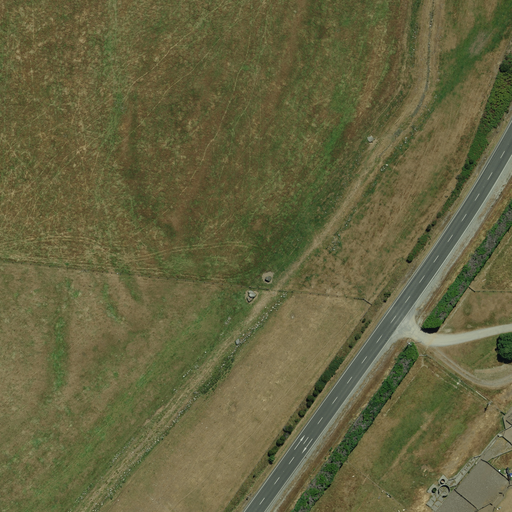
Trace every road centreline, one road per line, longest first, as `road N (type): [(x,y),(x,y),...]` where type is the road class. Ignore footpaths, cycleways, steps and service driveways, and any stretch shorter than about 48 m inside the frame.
road 1 (primary): [(253,511),(511,137)]
road 2 (track): [(395,316),(432,341),(511,332)]
